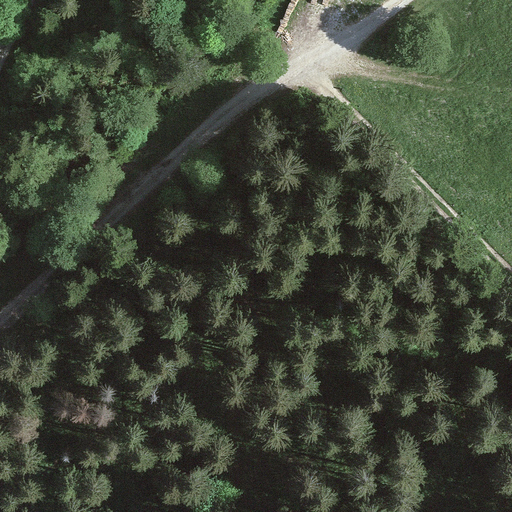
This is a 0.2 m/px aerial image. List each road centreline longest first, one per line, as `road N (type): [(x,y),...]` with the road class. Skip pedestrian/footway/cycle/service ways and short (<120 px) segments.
road 1 (track): [(0,347),(103,245),(214,109),(271,81),(329,71)]
road 2 (track): [(511,255),(329,71)]
